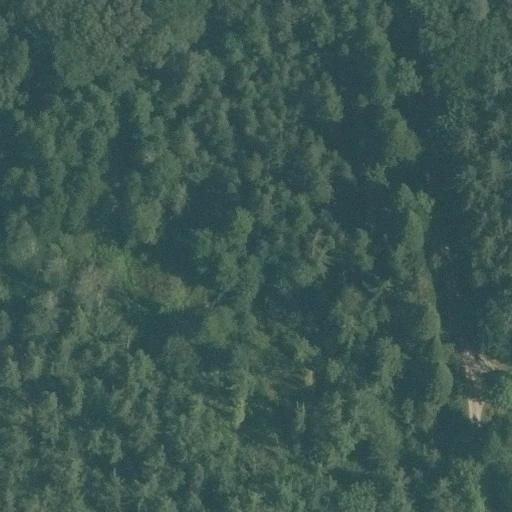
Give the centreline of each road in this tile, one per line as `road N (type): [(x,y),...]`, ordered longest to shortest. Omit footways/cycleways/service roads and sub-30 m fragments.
road 1 (track): [(404,0),(489,511)]
road 2 (track): [(282,0),(0,131)]
